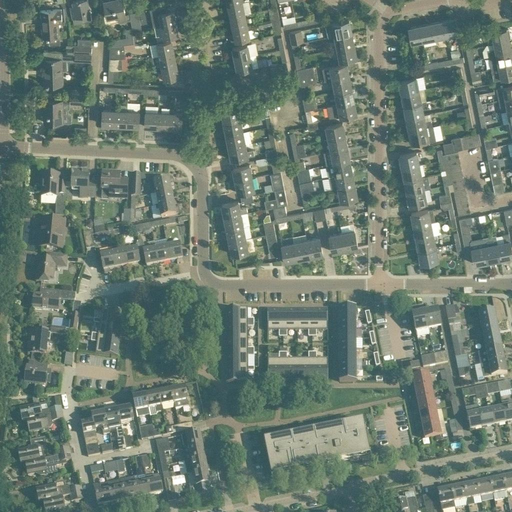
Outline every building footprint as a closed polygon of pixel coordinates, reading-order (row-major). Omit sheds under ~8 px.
[(70,5),(72,15),(73,19),(73,18),(74,24),(92,21),(87,0),(74,0),(72,0),(73,4),(70,5)] [(126,20),(131,19),(130,13),(125,14),(122,0),(105,0),(104,0),(106,10),(107,14),(104,15),(106,25),(110,24),(109,18),(118,15),(120,22),(126,21),(126,20)] [(227,4),(230,16),(245,13),(242,2),(227,4)] [(255,24),(258,23),(279,19),(277,7),(273,8),(269,8),(270,15),(269,15),(269,17),(262,18),(262,20),(254,22),(255,24)] [(62,23),(62,19),(61,9),(40,10),(42,38),(60,37),(59,23),(62,23)] [(158,27),(161,26),(176,23),(175,16),(179,15),(177,9),(159,13),(160,21),(157,22),(158,27)] [(230,16),(232,28),(247,25),(245,13),(230,16)] [(297,26),(296,22),(295,19),(295,16),(283,19),(285,29),(297,26)] [(456,18),(444,20),(447,35),(459,33),(456,18)] [(279,19),(258,23),(259,28),(272,25),(274,34),(281,33),(281,31),(282,31),(279,19)] [(328,37),(335,36),(352,32),(349,20),(325,24),(328,37)] [(444,20),(432,23),(435,37),(447,35),(444,20)] [(176,23),(161,26),(163,37),(179,34),(176,23)] [(432,23),(420,25),(423,40),(435,37),(432,23)] [(247,25),(232,28),(233,34),(230,35),(231,41),(255,36),(253,29),(251,29),(250,25),(247,25)] [(423,40),(420,25),(408,27),(411,42),(423,40)] [(110,41),(110,46),(115,46),(135,43),(133,32),(132,28),(125,29),(127,38),(110,41)] [(489,44),(494,43),(509,40),(507,28),(492,31),(492,32),(487,33),(489,44)] [(292,44),(296,43),(303,42),(301,29),(289,32),(292,44)] [(335,36),(337,48),(354,45),(352,32),(335,36)] [(276,51),(280,50),(285,49),(282,37),(277,38),(278,40),(276,40),(277,46),(275,47),(276,51)] [(156,43),(160,58),(174,55),(171,40),(156,43)] [(489,57),(490,57),(497,55),(496,55),(511,52),(509,40),(494,43),(495,48),(488,50),(489,57)] [(110,46),(109,57),(122,58),(125,57),(125,49),(135,47),(135,48),(149,46),(148,43),(139,44),(135,45),(135,43),(115,46),(110,46)] [(232,47),(235,59),(250,56),(247,44),(232,47)] [(67,46),(67,53),(91,53),(91,54),(92,46),(78,45),(69,45),(67,46)] [(354,45),(337,48),(340,61),(357,57),(354,45)] [(466,48),(469,60),(473,59),(473,58),(475,57),(473,48),(471,48),(466,48)] [(451,50),(452,59),(453,63),(464,61),(463,56),(460,57),(458,49),(451,50)] [(66,60),(91,61),(91,53),(67,53),(44,51),(44,52),(46,52),(45,59),(43,59),(44,85),(63,84),(62,70),(66,70),(66,60)] [(490,57),(492,68),(499,66),(511,63),(511,54),(511,52),(496,55),(497,55),(490,57)] [(162,71),(163,73),(177,70),(175,61),(174,55),(160,58),(161,67),(158,67),(159,72),(162,71)] [(250,56),(235,59),(238,71),(258,67),(256,55),(250,56)] [(109,57),(109,69),(120,70),(123,70),(122,58),(109,57)] [(284,62),(282,62),(278,63),(278,62),(269,64),(272,74),(280,73),(279,70),(286,69),(284,62)] [(511,63),(499,66),(492,68),(491,68),(494,80),(501,78),(506,78),(511,76),(511,63)] [(326,81),(332,80),(349,76),(347,64),(337,66),(330,67),(323,68),(326,81)] [(300,86),(304,85),(317,83),(313,66),(302,69),(297,70),(300,86)] [(120,70),(109,69),(108,83),(119,83),(120,70)] [(177,70),(163,73),(165,85),(185,86),(181,69),(177,70)] [(475,71),(471,72),(474,85),(482,83),(480,71),(475,71)] [(332,80),(335,92),(352,88),(349,76),(332,80)] [(399,80),(402,92),(419,89),(416,76),(399,80)] [(511,84),(496,88),(498,100),(511,96),(511,84)] [(335,92),(337,104),(354,101),(352,88),(335,92)] [(474,92),(477,104),(481,103),(480,95),(494,92),(493,88),(474,92)] [(159,89),(159,94),(159,96),(159,98),(161,98),(163,98),(167,98),(168,94),(171,94),(171,90),(159,89)] [(402,92),(404,105),(421,101),(421,102),(427,101),(424,89),(419,90),(419,89),(402,92)] [(71,102),(86,103),(87,96),(71,95),(71,102)] [(305,110),(311,109),(317,108),(315,96),(307,97),(302,98),(305,110)] [(501,111),(508,110),(511,109),(511,96),(498,100),(501,111)] [(62,100),(54,100),(44,100),(44,122),(62,122),(62,100)] [(224,122),(241,119),(249,117),(245,100),(233,103),(234,107),(221,109),(224,122)] [(354,101),(337,104),(328,105),(330,117),(340,115),(340,117),(357,113),(354,101)] [(404,105),(406,117),(424,114),(421,102),(421,101),(404,105)] [(145,126),(157,127),(158,112),(158,106),(146,106),(146,111),(145,111),(145,116),(145,126)] [(114,124),(115,110),(115,107),(110,107),(110,109),(103,109),(102,128),(108,128),(108,124),(114,124)] [(311,109),(305,110),(309,129),(322,127),(320,120),(313,121),(311,109)] [(127,111),(115,110),(114,124),(126,125),(127,111)] [(170,113),(169,127),(175,128),(175,132),(181,132),(182,113),(174,113),(174,110),(170,110),(170,113)] [(139,111),(127,111),(126,125),(139,126),(139,111)] [(157,127),(169,127),(170,113),(158,112),(157,127)] [(406,117),(409,129),(433,125),(432,120),(425,121),(424,114),(406,117)] [(224,122),(226,135),(243,131),(241,119),(224,122)] [(326,125),(328,138),(345,135),(343,122),(326,125)] [(433,125),(409,129),(411,142),(421,140),(422,143),(436,140),(433,125)] [(482,129),(485,144),(497,141),(496,137),(492,138),(490,127),(486,128),(482,129)] [(226,135),(229,147),(246,144),(243,131),(226,135)] [(478,133),(472,134),(475,146),(481,144),(478,133)] [(472,134),(466,135),(469,147),(475,146),(472,134)] [(328,138),(331,150),(348,147),(345,135),(328,138)] [(466,135),(460,137),(463,148),(469,147),(466,135)] [(463,148),(460,137),(451,139),(454,150),(463,148)] [(274,138),(270,139),(272,149),(265,150),(266,157),(277,155),(274,138)] [(497,141),(485,144),(488,160),(493,159),(491,147),(497,145),(497,141)] [(246,144),(229,147),(231,160),(255,155),(253,149),(247,151),(246,144)] [(331,150),(333,163),(350,159),(348,147),(331,150)] [(399,155),(402,167),(419,164),(416,151),(399,155)] [(439,160),(442,172),(450,171),(449,166),(448,160),(459,158),(458,151),(446,154),(443,155),(443,159),(439,160)] [(272,165),(274,173),(281,171),(277,155),(266,157),(268,163),(269,163),(272,165)] [(294,158),(297,170),(301,170),(305,169),(304,160),(300,161),(299,157),(294,158)] [(448,160),(449,166),(461,164),(459,158),(448,160)] [(488,160),(490,171),(501,169),(499,158),(493,159),(488,160)] [(326,165),(329,176),(336,175),(352,172),(350,159),(333,163),(326,165)] [(233,168),(235,180),(252,177),(250,164),(233,168)] [(402,167),(404,180),(422,176),(419,164),(402,167)] [(449,166),(450,171),(450,172),(462,170),(461,164),(449,166)] [(297,170),(299,183),(312,180),(310,175),(314,174),(313,167),(301,170),(297,170)] [(501,169),(490,171),(493,183),(503,181),(501,169)] [(462,170),(450,172),(451,178),(463,176),(462,170)] [(73,171),(72,181),(71,190),(81,191),(80,198),(95,199),(96,183),(95,183),(95,185),(89,185),(90,172),(73,171)] [(273,190),(274,190),(284,188),(281,171),(274,173),(270,173),(273,190)] [(442,175),(444,185),(448,184),(449,184),(452,184),(451,178),(450,172),(450,171),(442,172),(442,175)] [(102,172),(102,182),(102,191),(109,192),(109,199),(127,200),(128,180),(120,180),(120,173),(102,172)] [(332,189),(338,188),(338,187),(355,184),(352,172),(336,175),(329,176),(329,177),(330,177),(332,189)] [(51,198),(57,198),(56,216),(64,216),(65,205),(66,183),(59,182),(60,174),(42,173),(41,197),(51,198)] [(132,174),(132,199),(137,199),(137,197),(141,197),(141,174),(132,174)] [(152,191),(153,195),(156,194),(171,191),(170,185),(174,184),(173,178),(168,179),(162,180),(161,175),(153,177),(153,178),(147,180),(149,192),(152,191)] [(404,180),(407,192),(424,189),(422,176),(404,180)] [(451,178),(452,184),(464,182),(463,176),(451,178)] [(252,177),(235,180),(238,193),(255,189),(252,177)] [(299,183),(302,195),(306,194),(314,193),(312,180),(299,183)] [(464,182),(452,184),(454,190),(465,188),(464,182)] [(338,187),(338,188),(341,200),(357,197),(355,184),(338,187)] [(439,196),(440,203),(452,200),(449,184),(448,184),(444,185),(446,195),(439,196)] [(278,206),(285,205),(287,204),(284,188),(274,190),(278,206)] [(465,188),(454,190),(455,196),(467,194),(465,188)] [(424,189),(407,192),(410,205),(427,201),(424,189)] [(153,195),(156,206),(173,202),(171,191),(156,194),(153,195)] [(241,197),(242,204),(254,202),(252,194),(241,197)] [(467,194),(455,196),(456,202),(468,200),(467,194)] [(449,208),(451,218),(455,217),(452,200),(440,203),(442,210),(449,208)] [(468,200),(456,202),(457,209),(469,206),(468,200)] [(222,204),(224,217),(248,212),(247,207),(240,209),(239,201),(231,202),(222,204)] [(173,202),(156,206),(157,211),(159,210),(161,218),(180,214),(178,208),(175,208),(173,202)] [(336,205),(337,210),(343,209),(347,208),(350,208),(350,210),(356,209),(354,202),(349,203),(336,205)] [(275,218),(277,218),(287,215),(285,205),(278,206),(273,207),(275,218)] [(319,209),(321,220),(327,219),(325,212),(337,210),(336,205),(319,209)] [(469,206),(457,209),(459,215),(470,212),(469,206)] [(140,212),(142,218),(153,214),(150,208),(140,212)] [(302,212),(303,217),(304,221),(313,219),(312,215),(315,214),(316,221),(321,220),(319,209),(302,212)] [(411,213),(414,225),(431,222),(428,209),(411,213)] [(122,215),(122,223),(131,223),(131,210),(125,210),(124,215),(122,215)] [(224,217),(227,229),(243,226),(250,225),(248,212),(224,217)] [(455,217),(451,218),(451,219),(448,219),(450,226),(452,225),(453,229),(457,228),(455,217)] [(39,247),(49,248),(62,249),(65,221),(42,219),(39,247)] [(416,238),(433,234),(440,233),(438,220),(431,222),(414,225),(416,238)] [(151,224),(136,227),(137,234),(143,233),(143,235),(147,235),(150,235),(153,233),(152,229),(151,224)] [(104,226),(94,228),(95,235),(97,235),(106,233),(104,226)] [(227,229),(229,242),(246,238),(243,226),(227,229)] [(354,230),(342,232),(346,249),(358,246),(354,230)] [(94,247),(93,240),(91,231),(83,233),(86,249),(94,247)] [(275,232),(271,233),(266,234),(268,247),(278,245),(275,232)] [(346,249),(342,232),(329,235),(333,252),(346,249)] [(504,241),(497,243),(500,259),(511,256),(511,248),(509,233),(503,234),(504,241)] [(416,238),(419,250),(436,247),(433,234),(416,238)] [(496,235),(483,238),(488,261),(500,259),(497,243),(496,235)] [(298,259),(294,242),(293,236),(281,239),(282,245),(285,261),(298,259)] [(246,238),(229,242),(232,254),(255,250),(252,237),(246,238)] [(320,237),(307,240),(310,256),(323,253),(320,237)] [(488,261),(483,238),(470,241),(475,264),(488,261)] [(307,240),(294,242),(298,259),(310,256),(307,240)] [(159,264),(155,243),(149,244),(150,250),(146,251),(143,241),(139,242),(141,253),(144,253),(147,266),(159,264)] [(166,241),(155,243),(159,264),(171,261),(167,244),(166,241)] [(171,243),(167,244),(171,261),(177,260),(177,264),(183,263),(180,244),(172,246),(171,243)] [(436,247),(419,250),(421,263),(438,259),(436,247)] [(116,268),(113,254),(112,248),(100,250),(104,274),(110,273),(110,269),(116,268)] [(137,249),(125,251),(128,266),(140,263),(137,249)] [(125,251),(113,254),(116,268),(128,266),(125,251)] [(36,282),(46,283),(50,283),(50,279),(53,280),(55,266),(66,268),(67,256),(56,255),(46,253),(45,259),(39,259),(36,282)] [(75,300),(76,293),(35,289),(42,290),(42,296),(34,295),(33,309),(59,311),(60,298),(75,300)] [(446,307),(451,332),(461,330),(459,316),(456,317),(455,315),(458,314),(457,306),(453,306),(446,307)] [(226,309),(226,323),(248,323),(248,319),(248,308),(226,308),(226,309)] [(339,308),(339,319),(356,319),(356,308),(339,308)] [(124,312),(102,309),(100,320),(100,324),(122,327),(122,326),(121,326),(123,313),(124,313),(124,312),(123,312),(124,312)] [(283,331),(283,309),(282,309),(269,309),(268,309),(268,331),(279,331),(283,331)] [(283,309),(283,331),(287,331),(298,331),(298,309),(297,309),(283,309)] [(298,309),(298,331),(309,331),(313,331),(312,309),(298,309)] [(313,309),(312,309),(313,331),(316,331),(328,331),(328,309),(327,309),(313,309)] [(438,309),(425,311),(428,329),(441,326),(440,319),(438,309)] [(429,334),(428,329),(425,311),(412,314),(416,331),(417,336),(429,334)] [(479,314),(481,326),(497,323),(494,311),(479,314)] [(70,330),(77,331),(79,314),(72,314),(70,330)] [(356,319),(339,319),(339,329),(356,329),(356,319)] [(248,323),(226,323),(226,324),(226,338),(248,338),(248,327),(248,323)] [(481,326),(484,339),(500,336),(497,323),(481,326)] [(122,327),(100,324),(98,335),(98,339),(120,341),(119,341),(121,327),(122,327),(121,327),(122,327)] [(32,353),(31,362),(41,363),(42,354),(45,355),(47,340),(49,341),(50,334),(65,336),(66,329),(56,328),(40,326),(39,331),(31,330),(28,353),(32,353)] [(356,329),(339,329),(339,340),(356,340),(356,329)] [(454,345),(463,343),(464,343),(461,330),(451,332),(454,345)] [(484,339),(486,351),(502,348),(500,336),(484,339)] [(248,338),(226,338),(226,352),(226,353),(248,353),(248,349),(248,338)] [(120,341),(98,339),(97,342),(96,354),(118,357),(118,356),(117,356),(119,342),(120,342),(120,341)] [(356,340),(339,340),(339,350),(356,350),(356,340)] [(454,345),(456,357),(465,355),(463,343),(454,345)] [(480,361),(481,365),(505,360),(502,348),(486,351),(478,353),(480,361)] [(356,350),(339,350),(339,361),(356,361),(356,350)] [(446,352),(434,354),(436,365),(448,362),(446,352)] [(248,353),(226,353),(226,367),(226,368),(248,367),(248,357),(248,353)] [(436,365),(434,354),(421,357),(424,367),(426,367),(436,365)] [(456,357),(458,370),(463,369),(471,367),(468,355),(465,355),(456,357)] [(283,381),(283,359),(279,359),(268,359),(268,381),(269,381),(283,381)] [(298,381),(298,359),(287,359),(283,359),(283,381),(284,381),(298,381)] [(313,381),(313,359),(309,359),(298,359),(298,381),(312,381),(313,381)] [(313,359),(313,381),(327,381),(328,381),(328,359),(316,359),(313,359)] [(505,360),(481,365),(475,367),(478,382),(484,381),(483,378),(507,373),(505,360)] [(356,361),(339,361),(339,371),(357,371),(356,361)] [(48,364),(41,363),(31,362),(29,362),(29,368),(27,368),(25,384),(45,386),(45,383),(48,383),(49,378),(46,378),(48,364)] [(413,378),(415,390),(431,387),(437,386),(435,373),(422,376),(419,362),(410,364),(412,370),(410,371),(411,378),(413,378)] [(248,367),(226,368),(226,382),(226,383),(248,383),(248,371),(248,367)] [(442,385),(447,383),(452,382),(449,370),(439,372),(442,385)] [(357,371),(339,371),(339,382),(357,382),(357,371)] [(510,381),(498,383),(500,393),(502,392),(511,390),(510,381)] [(498,383),(486,386),(488,395),(500,393),(498,383)] [(486,386),(474,388),(475,392),(483,391),(484,396),(488,395),(486,386)] [(171,389),(174,404),(176,409),(189,406),(184,387),(171,389)] [(415,390),(418,402),(434,399),(431,387),(415,390)] [(476,396),(475,392),(474,388),(462,390),(464,397),(469,396),(469,397),(476,396)] [(171,389),(159,392),(162,407),(174,404),(171,389)] [(159,392),(146,395),(149,409),(150,415),(150,417),(157,415),(157,413),(163,411),(162,407),(159,392)] [(149,409),(146,395),(133,397),(137,419),(138,418),(138,417),(150,415),(149,409)] [(22,422),(27,421),(62,413),(61,407),(49,410),(48,403),(39,405),(38,398),(33,398),(34,406),(20,409),(22,422)] [(418,402),(420,414),(436,411),(434,399),(418,402)] [(482,427),(479,413),(477,399),(474,399),(475,407),(466,409),(470,430),(482,427)] [(511,400),(502,403),(503,408),(506,423),(511,421),(511,400)] [(131,407),(118,409),(121,425),(134,422),(131,407)] [(503,408),(491,410),(494,425),(506,423),(503,408)] [(118,409),(105,412),(109,431),(122,428),(121,425),(118,409)] [(420,414),(423,426),(444,422),(442,410),(436,411),(420,414)] [(491,410),(479,413),(482,427),(494,425),(491,410)] [(82,424),(85,439),(96,437),(95,430),(103,428),(104,435),(109,434),(109,431),(105,412),(92,415),(93,422),(82,424)] [(62,413),(27,421),(29,433),(49,429),(51,429),(53,425),(52,422),(63,420),(62,413)] [(459,419),(454,420),(455,421),(449,422),(452,433),(457,432),(462,431),(459,419)] [(178,421),(179,426),(180,432),(192,430),(191,423),(182,425),(181,420),(178,421)] [(355,426),(354,422),(273,439),(274,441),(265,443),(271,472),(280,471),(280,474),(305,469),(304,467),(314,465),(314,467),(327,465),(327,462),(337,460),(338,464),(339,464),(338,460),(348,458),(348,460),(361,458),(361,455),(370,454),(364,424),(355,426)] [(444,422),(423,426),(425,439),(441,436),(447,434),(444,422)] [(153,426),(146,427),(148,439),(155,438),(155,437),(160,436),(159,430),(154,431),(153,426)] [(180,432),(179,426),(166,428),(168,435),(180,432)] [(148,439),(146,427),(139,428),(142,440),(148,439)] [(181,436),(184,449),(203,445),(200,432),(181,436)] [(130,436),(123,438),(126,449),(132,448),(130,436)] [(85,439),(86,445),(98,443),(96,437),(85,439)] [(21,464),(25,463),(45,459),(44,458),(45,458),(43,448),(47,447),(45,438),(30,441),(32,448),(18,451),(21,464)] [(126,449),(123,438),(117,439),(120,450),(126,449)] [(156,441),(157,448),(169,445),(168,439),(156,441)] [(86,445),(87,451),(99,448),(98,443),(86,445)] [(157,448),(161,467),(167,466),(165,453),(171,452),(169,445),(157,448)] [(182,449),(184,462),(191,461),(205,458),(203,445),(184,449),(182,449)] [(57,455),(45,458),(44,458),(45,459),(70,454),(69,447),(61,449),(56,450),(57,455)] [(99,448),(87,451),(88,457),(100,454),(99,448)] [(45,459),(25,463),(27,475),(37,473),(40,473),(46,472),(47,471),(46,465),(59,462),(62,462),(72,460),(70,454),(45,459)] [(148,456),(141,457),(144,469),(151,467),(148,456)] [(144,469),(141,457),(132,459),(133,462),(136,462),(138,470),(144,469)] [(187,475),(208,471),(205,458),(191,461),(184,462),(184,463),(181,463),(183,475),(187,475)] [(123,461),(116,462),(118,471),(119,474),(125,472),(123,461)] [(110,464),(103,465),(105,471),(105,474),(118,471),(116,462),(110,464)] [(100,465),(90,467),(92,474),(105,471),(103,465),(100,465)] [(161,467),(164,480),(172,478),(175,477),(175,475),(169,473),(167,466),(161,467)] [(208,471),(187,475),(190,488),(195,487),(209,484),(211,484),(208,471)] [(146,477),(146,479),(150,497),(163,494),(160,479),(159,475),(146,477)] [(511,475),(503,478),(506,492),(511,490),(511,475)] [(133,478),(120,481),(121,487),(124,502),(137,499),(133,482),(133,478)] [(172,478),(164,480),(168,497),(176,495),(175,491),(172,478)] [(490,480),(493,494),(494,501),(508,498),(506,492),(503,478),(490,480)] [(146,479),(133,482),(137,499),(150,497),(146,479)] [(490,480),(477,483),(480,497),(493,494),(490,480)] [(120,481),(107,483),(111,504),(124,502),(121,487),(120,481)] [(36,489),(37,494),(35,495),(36,502),(38,501),(39,502),(43,501),(58,498),(63,497),(63,498),(70,496),(83,493),(81,487),(74,488),(73,485),(65,487),(65,483),(62,482),(55,483),(55,485),(43,488),(36,489)] [(111,504),(107,483),(94,486),(98,507),(111,504)] [(477,483),(464,486),(467,499),(468,505),(469,506),(475,505),(473,498),(480,497),(477,483)] [(211,494),(209,484),(195,487),(197,497),(211,494)] [(464,486),(452,488),(454,502),(455,508),(468,505),(467,499),(464,486)] [(454,502),(452,488),(438,491),(442,511),(455,509),(455,508),(454,502)] [(84,499),(83,493),(70,496),(72,502),(84,499)] [(434,508),(431,495),(423,497),(426,510),(427,510),(434,508)] [(63,497),(43,501),(45,511),(54,511),(65,510),(63,498),(63,497)] [(394,511),(416,511),(418,511),(419,511),(415,498),(412,499),(406,500),(393,503),(394,511)]
